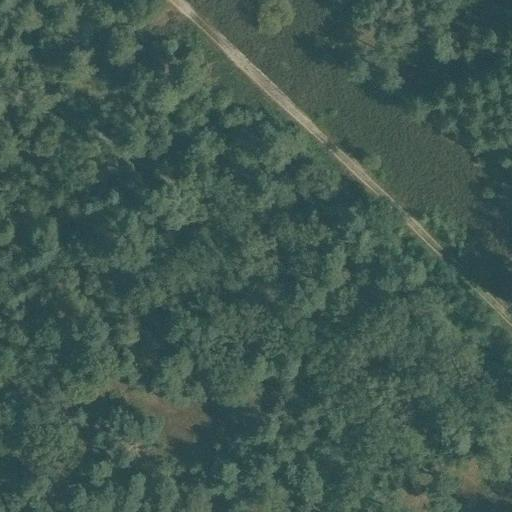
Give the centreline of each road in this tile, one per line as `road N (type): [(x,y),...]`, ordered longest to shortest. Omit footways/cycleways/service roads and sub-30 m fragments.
road 1 (unknown): [(511,367),(284,212),(251,212),(74,120),(11,0)]
road 2 (track): [(176,0),(511,321)]
